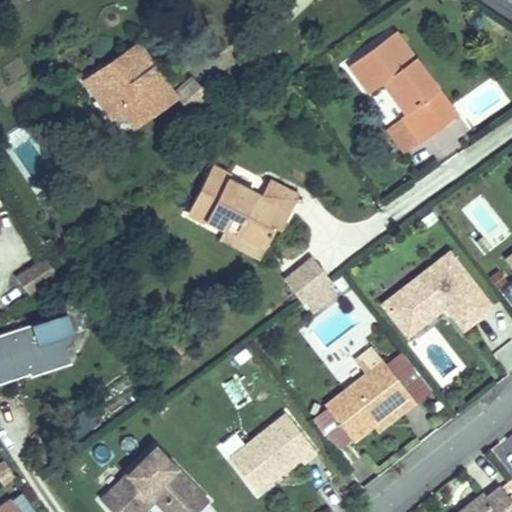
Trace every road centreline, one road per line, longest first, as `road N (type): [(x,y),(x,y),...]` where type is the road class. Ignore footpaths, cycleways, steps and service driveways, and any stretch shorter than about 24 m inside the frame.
road 1 (unknown): [(511,130),(386,237),(350,252),(308,233)]
road 2 (residential): [(350,511),(511,389)]
